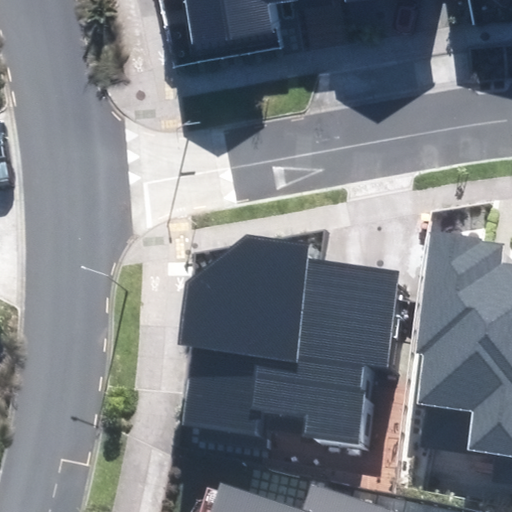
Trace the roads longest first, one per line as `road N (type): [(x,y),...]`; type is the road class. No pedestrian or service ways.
road 1 (residential): [(70,190),(511,118)]
road 2 (tertiary): [(36,511),(67,363),(70,190)]
road 3 (tertiary): [(70,190),(37,0)]
